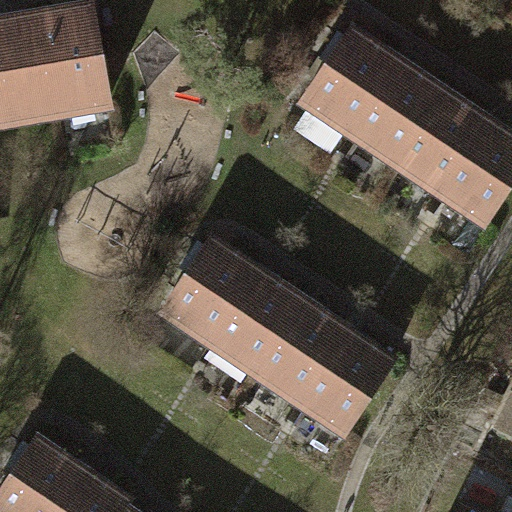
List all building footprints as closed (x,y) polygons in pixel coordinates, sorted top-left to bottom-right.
[(80,8),(0,21),(0,120),(97,103),(80,8)] [(511,138),(352,29),(304,99),(481,221),(511,176),(511,138)] [(211,238),(164,309),(343,429),(391,359),(211,238)] [(511,396),(500,423),(511,428),(511,396)] [(129,502),(33,439),(0,488),(0,511),(125,511),(123,510),(129,502)] [(482,511),(459,501),(453,511),(482,511)]
